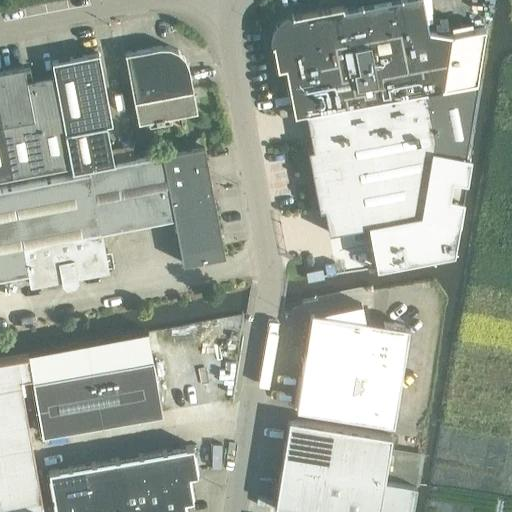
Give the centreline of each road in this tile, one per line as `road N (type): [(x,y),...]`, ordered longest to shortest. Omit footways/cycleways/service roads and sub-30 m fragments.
road 1 (unclassified): [(229,511),(274,276),(223,0)]
road 2 (tertiary): [(0,26),(138,0)]
